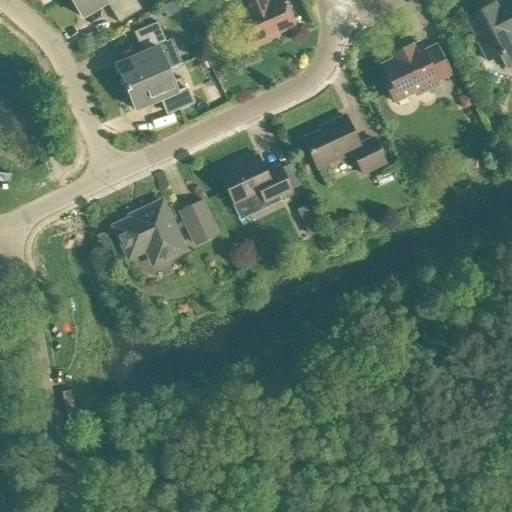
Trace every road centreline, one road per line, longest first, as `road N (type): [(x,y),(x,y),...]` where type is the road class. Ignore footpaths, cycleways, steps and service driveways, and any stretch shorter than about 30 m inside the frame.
road 1 (unclassified): [(67,511),(30,298),(0,231)]
road 2 (residential): [(107,173),(290,90),(322,60),(332,24)]
road 3 (unclassified): [(107,173),(67,68),(4,0)]
road 4 (unclassified): [(0,231),(107,173)]
